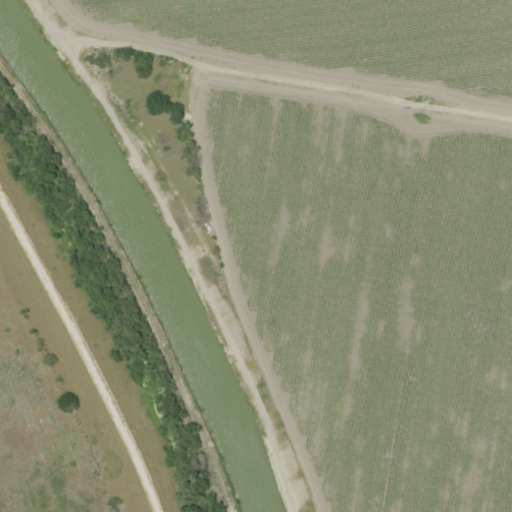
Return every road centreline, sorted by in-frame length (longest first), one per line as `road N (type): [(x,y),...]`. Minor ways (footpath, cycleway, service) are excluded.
road 1 (residential): [(130,51),(140,103),(263,293),(339,511)]
road 2 (residential): [(79,0),(130,51),(168,46),(511,114)]
